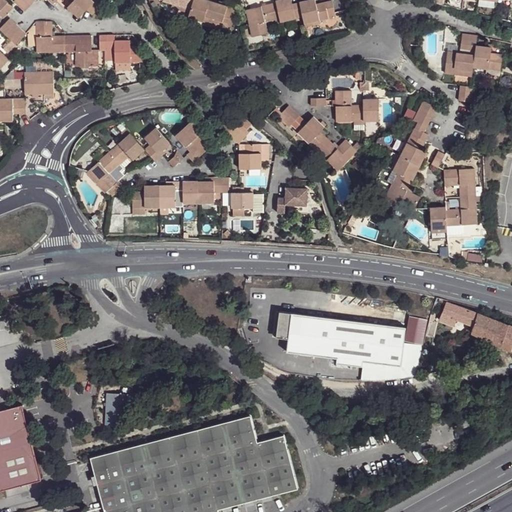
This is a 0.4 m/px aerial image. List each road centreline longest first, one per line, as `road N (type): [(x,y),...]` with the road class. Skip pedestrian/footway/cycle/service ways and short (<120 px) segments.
road 1 (residential): [(90,112),(271,72),(375,40),(416,17)]
road 2 (secondary): [(511,302),(406,276),(252,259)]
road 3 (secondary): [(252,259),(96,256)]
road 4 (secondary): [(106,269),(252,259)]
